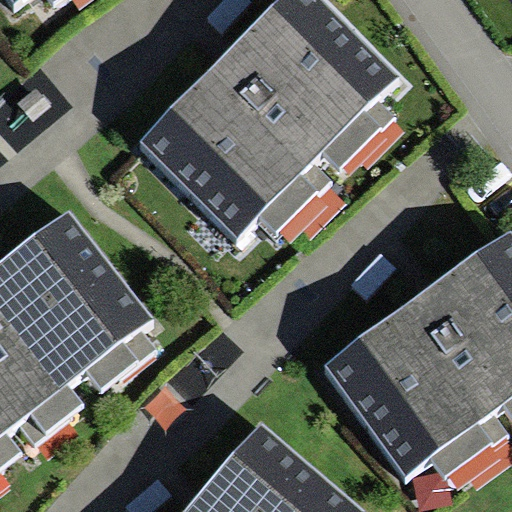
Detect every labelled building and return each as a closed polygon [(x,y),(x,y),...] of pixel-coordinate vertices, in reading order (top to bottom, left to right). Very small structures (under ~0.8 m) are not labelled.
[(1,0),(13,15),(34,0),(1,0)] [(289,0),(231,58),(138,152),(237,251),(402,86),(315,0),(289,0)] [(0,262),(0,450),(145,340),(55,221),(0,262)] [(327,373),(404,481),(432,462),(447,483),(507,441),(491,417),(502,410),(511,424),(511,242),(434,297),(327,373)] [(206,498),(193,511),(362,511),(265,429),(206,498)]
